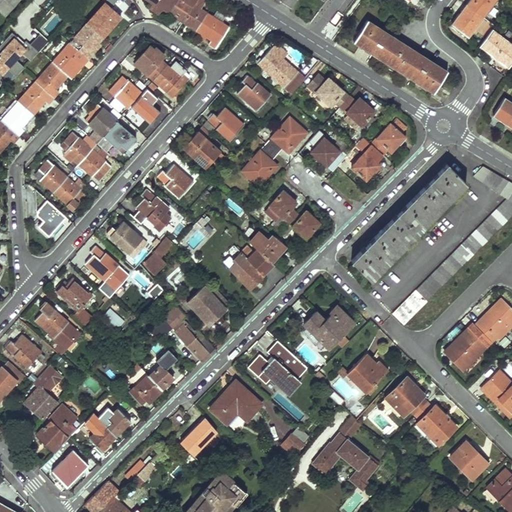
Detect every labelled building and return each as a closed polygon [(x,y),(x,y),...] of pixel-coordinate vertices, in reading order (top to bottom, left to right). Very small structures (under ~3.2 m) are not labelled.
[(0,0),(0,12),(5,17),(20,0),(0,0)] [(32,0),(18,16),(25,21),(44,0),(32,0)] [(112,0),(107,0),(87,22),(103,36),(121,16),(114,10),(118,6),(112,0)] [(148,0),(154,3),(162,8),(169,13),(177,0),(148,0)] [(177,0),(169,13),(182,21),(193,5),(195,0),(177,0)] [(195,0),(193,5),(200,9),(205,1),(204,0),(195,0)] [(469,0),(466,4),(483,16),(494,0),(469,0)] [(162,8),(154,3),(151,9),(158,14),(162,8)] [(466,4),(451,24),(467,36),(483,16),(466,4)] [(193,5),(182,21),(196,30),(207,13),(200,9),(193,5)] [(212,17),(221,23),(224,17),(215,11),(212,17)] [(207,13),(196,30),(201,34),(206,37),(210,39),(209,42),(216,47),(228,27),(221,23),(212,17),(207,13)] [(447,71),(366,19),(352,41),(433,92),(447,71)] [(87,22),(70,42),(88,58),(93,52),(91,50),(103,36),(87,22)] [(511,59),(511,43),(492,29),(480,46),(507,66),(511,59)] [(17,37),(12,32),(0,44),(0,50),(1,51),(0,52),(0,72),(2,74),(8,68),(17,76),(24,68),(16,59),(22,53),(30,61),(37,54),(25,42),(21,46),(15,40),(17,37)] [(60,43),(52,52),(57,57),(52,62),(68,75),(80,62),(82,64),(88,58),(70,42),(65,48),(60,43)] [(301,76),(282,59),(279,55),(282,51),(274,44),(271,48),(259,61),(262,63),(259,66),(283,88),(290,94),(304,78),(301,76)] [(153,80),(166,64),(160,59),(164,55),(156,49),(153,53),(148,48),(134,63),(153,80)] [(166,64),(153,80),(172,97),(189,78),(183,74),(186,70),(176,61),(170,67),(166,64)] [(52,62),(35,81),(53,97),(58,92),(55,90),(68,75),(52,62)] [(319,74),(309,85),(330,106),(334,101),(338,106),(343,100),(339,96),(343,92),(334,83),(329,78),(326,81),(319,74)] [(122,75),(108,91),(127,108),(142,93),(122,75)] [(244,85),(236,93),(256,110),(270,94),(257,82),(255,83),(246,75),(240,82),(244,85)] [(26,92),(18,101),(33,114),(44,101),(47,103),(53,97),(35,81),(30,87),(26,92)] [(151,82),(146,87),(152,93),(156,87),(151,82)] [(25,83),(21,87),(26,92),(30,87),(25,83)] [(142,93),(127,108),(141,121),(146,115),(152,120),(161,110),(142,93)] [(349,96),(340,107),(362,126),(364,123),(368,127),(375,119),(371,116),(375,112),(365,104),(363,107),(356,101),(355,102),(349,96)] [(511,101),(503,96),(492,113),(511,126),(511,101)] [(90,115),(85,120),(95,129),(103,136),(117,121),(105,111),(109,107),(101,99),(88,114),(90,115)] [(18,101),(1,120),(18,136),(23,130),(20,128),(33,114),(18,101)] [(213,113),(207,119),(217,128),(216,129),(229,140),(243,125),(223,107),(215,116),(213,113)] [(289,118),(265,144),(277,154),(283,148),(283,149),(287,145),(290,147),(297,141),(298,142),(306,133),(289,118)] [(0,150),(9,140),(12,142),(18,136),(1,120),(0,120),(0,150)] [(120,144),(126,149),(136,138),(117,121),(103,136),(112,145),(117,149),(120,144)] [(370,144),(371,145),(382,155),(383,155),(388,150),(389,152),(403,136),(389,124),(370,144)] [(103,136),(95,129),(88,136),(91,138),(97,143),(103,136)] [(199,130),(182,147),(205,168),(222,150),(199,130)] [(73,131),(63,143),(68,147),(64,152),(78,164),(92,148),(86,143),(73,131)] [(511,140),(502,135),(497,144),(509,150),(511,144),(511,140)] [(103,136),(97,143),(102,147),(106,152),(112,145),(103,136)] [(97,143),(91,138),(86,143),(92,148),(97,143)] [(344,157),(323,138),(310,153),(332,171),(344,157)] [(283,149),(288,153),(298,142),(297,141),(290,147),(287,145),(283,149)] [(126,149),(120,144),(117,149),(122,153),(126,149)] [(265,144),(241,171),(258,187),(267,177),(265,176),(271,169),(268,166),(272,161),(272,160),(277,154),(265,144)] [(382,155),(371,145),(351,167),(365,179),(373,170),(374,171),(380,165),(376,161),(382,155)] [(97,153),(103,158),(108,153),(106,152),(102,147),(97,153)] [(92,148),(78,164),(91,176),(95,171),(101,176),(111,165),(103,158),(97,153),(92,148)] [(47,160),(38,170),(44,175),(39,180),(53,192),(66,177),(47,160)] [(267,177),(277,166),(272,161),(268,166),(271,169),(265,176),(267,177)] [(162,170),(156,176),(166,185),(165,186),(178,198),(193,182),(173,164),(165,173),(162,170)] [(446,164),(351,261),(370,280),(466,183),(446,164)] [(511,184),(482,167),(473,176),(505,199),(392,313),(404,325),(511,216),(511,184)] [(77,203),(85,195),(79,190),(84,184),(71,172),(66,177),(53,192),(66,203),(73,209),(78,204),(77,203)] [(412,191),(404,184),(378,212),(385,219),(412,191)] [(59,222),(65,216),(59,210),(47,199),(35,188),(36,214),(42,220),(53,229),(59,222)] [(142,198),(135,206),(154,224),(155,223),(160,228),(173,215),(168,210),(169,209),(155,196),(154,197),(145,189),(139,195),(142,198)] [(272,228),(278,233),(295,213),(290,208),(295,203),(282,191),(265,212),(277,222),(272,228)] [(53,192),(47,199),(59,210),(66,203),(53,192)] [(295,213),(278,233),(283,238),(292,228),(305,238),(318,222),(305,210),(300,216),(295,213)] [(179,240),(194,254),(218,228),(204,214),(179,240)] [(49,233),(53,229),(42,220),(37,226),(48,235),(49,233)] [(111,227),(106,233),(115,241),(114,242),(128,254),(142,238),(122,221),(114,230),(111,227)] [(257,233),(248,243),(269,262),(281,248),(269,237),(266,241),(257,233)] [(155,251),(154,252),(159,257),(171,243),(164,238),(154,251),(155,251)] [(92,254),(85,263),(108,284),(122,269),(104,253),(103,254),(94,246),(89,252),(92,254)] [(268,267),(247,246),(233,260),(235,262),(228,268),(249,289),(262,276),(261,274),(268,267)] [(149,263),(145,267),(153,274),(164,262),(159,257),(154,252),(146,261),(149,263)] [(61,283),(56,289),(64,297),(64,298),(78,310),(80,308),(92,294),(72,277),(64,286),(61,283)] [(209,292),(203,286),(185,302),(207,325),(224,309),(223,307),(227,303),(213,289),(209,292)] [(511,310),(500,299),(474,325),(488,338),(490,341),(495,336),(498,339),(511,325),(511,310)] [(172,328),(182,318),(186,315),(172,300),(162,310),(165,314),(162,317),(172,328)] [(41,311),(33,320),(64,348),(79,332),(53,310),(53,311),(44,302),(38,308),(41,311)] [(327,318),(318,309),(305,323),(307,326),(303,330),(317,344),(321,339),(330,347),(336,341),(342,347),(349,339),(343,333),(355,322),(337,305),(330,312),(332,313),(327,318)] [(91,317),(80,308),(78,310),(72,317),(83,326),(91,317)] [(123,321),(109,308),(100,317),(115,330),(123,321)] [(172,328),(201,361),(215,349),(196,328),(194,331),(182,318),(172,328)] [(472,323),(444,352),(462,370),(485,347),(482,344),(488,338),(474,325),(472,323)] [(12,354),(32,373),(40,364),(38,362),(42,358),(38,354),(41,351),(21,334),(12,343),(9,340),(4,346),(13,353),(12,354)] [(305,366),(277,340),(267,351),(273,357),(268,361),(259,353),(247,366),(258,376),(262,371),(271,379),(286,393),(299,380),(295,376),(305,366)] [(147,375),(160,389),(173,378),(164,368),(169,364),(160,355),(156,359),(160,364),(147,375)] [(374,363),(365,355),(347,376),(367,393),(387,369),(377,360),(374,363)] [(136,362),(140,367),(144,363),(140,358),(136,362)] [(0,366),(0,365),(0,394),(14,379),(17,382),(23,375),(7,360),(1,367),(0,366)] [(140,367),(136,362),(131,369),(135,373),(138,370),(141,374),(144,371),(140,367)] [(31,383),(36,387),(37,385),(43,390),(58,374),(47,365),(31,383)] [(511,414),(511,384),(497,369),(479,387),(510,417),(511,414)] [(262,371),(258,376),(266,384),(271,379),(262,371)] [(147,375),(146,374),(129,390),(140,403),(145,398),(148,401),(160,389),(147,375)] [(265,404),(236,377),(207,408),(227,426),(238,414),(247,422),(265,404)] [(409,410),(413,415),(425,404),(419,398),(421,397),(413,389),(415,386),(406,377),(384,399),(402,417),(409,410)] [(43,390),(37,385),(36,387),(22,401),(39,417),(54,400),(43,390)] [(338,405),(342,401),(332,392),(328,396),(338,405)] [(73,416),(58,403),(46,416),(48,418),(33,435),(51,451),(72,427),(68,423),(73,416)] [(430,409),(425,404),(413,415),(419,420),(416,423),(437,445),(455,427),(433,406),(430,409)] [(100,420),(106,427),(114,436),(129,421),(116,408),(107,417),(105,415),(100,420)] [(352,416),(340,431),(349,439),(362,424),(352,416)] [(216,431),(203,418),(182,440),(194,452),(216,431)] [(310,436),(298,426),(292,433),(291,432),(281,445),(296,457),(306,444),(304,443),(310,436)] [(101,431),(98,428),(88,437),(100,449),(114,436),(106,427),(101,431)] [(357,469),(349,479),(363,491),(372,481),(368,478),(381,463),(370,454),(369,456),(349,439),(340,431),(331,442),(330,441),(311,463),(326,474),(341,456),(357,469)] [(451,456),(472,477),(486,463),(465,442),(451,456)] [(86,464),(72,449),(64,456),(50,471),(66,486),(71,481),(72,482),(78,476),(76,474),(86,464)] [(124,476),(136,487),(166,456),(159,449),(153,456),(150,453),(141,463),(139,461),(124,476)] [(485,488),(509,511),(511,511),(511,477),(504,469),(485,488)] [(245,493),(219,470),(194,499),(195,500),(185,511),(225,511),(232,504),(235,506),(245,493)] [(96,511),(117,492),(106,481),(83,505),(90,511),(96,511)] [(121,495),(117,492),(96,511),(137,511),(135,510),(132,511),(128,511),(116,501),(121,495)]
